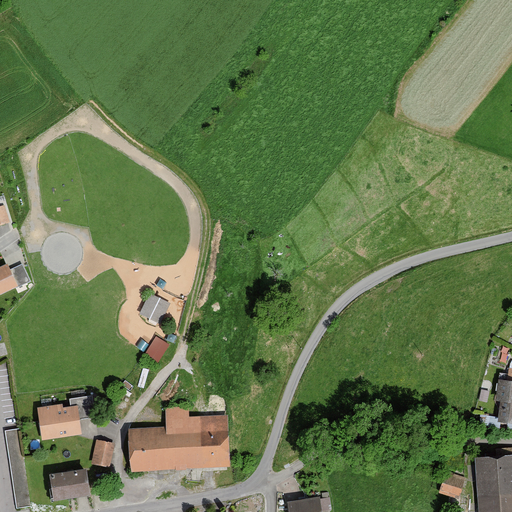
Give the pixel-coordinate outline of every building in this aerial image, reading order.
[(8,271),(5,265),(0,267),(0,294),(14,289),(17,295),(25,292),(22,285),(27,283),(19,266),(8,271)] [(168,304),(147,295),(137,316),(158,326),(168,304)] [(166,346),(154,339),(144,356),(157,363),(166,346)] [(493,403),(498,404),(496,423),(511,425),(511,383),(496,382),(493,403)] [(60,407),(35,411),(40,441),(79,435),(77,418),(92,416),(90,398),(67,401),(68,408),(61,409),(60,407)] [(187,408),(163,410),(164,429),(127,430),(129,474),(229,469),(226,416),(187,418),(187,408)] [(26,492),(20,428),(7,430),(14,493),(26,492)] [(88,465),(107,469),(113,445),(94,441),(88,465)] [(476,511),(511,511),(511,457),(473,460),(476,511)] [(51,502),(88,495),(83,469),(46,476),(51,502)] [(437,494),(457,501),(464,480),(444,473),(437,494)] [(318,498),(286,502),(286,511),(329,511),(328,499),(318,500),(318,498)]
